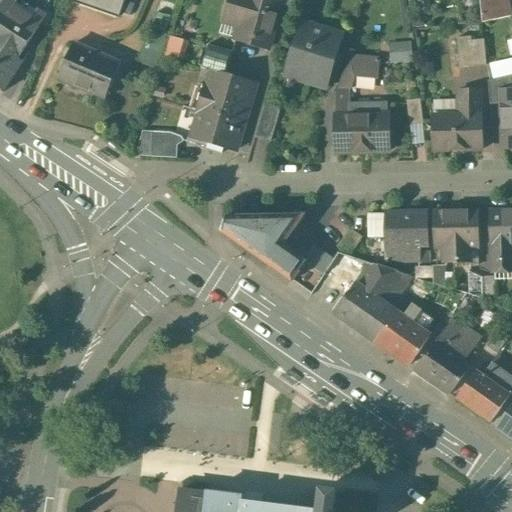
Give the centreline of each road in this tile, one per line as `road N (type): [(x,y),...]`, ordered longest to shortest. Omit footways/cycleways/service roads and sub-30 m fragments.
road 1 (secondary): [(167,248),(511,483)]
road 2 (residential): [(511,178),(237,182)]
road 3 (residential): [(6,138),(77,256),(91,341)]
road 4 (secondary): [(6,138),(167,248)]
road 5 (residential): [(35,511),(54,423),(91,341)]
road 6 (residential): [(91,341),(167,248)]
